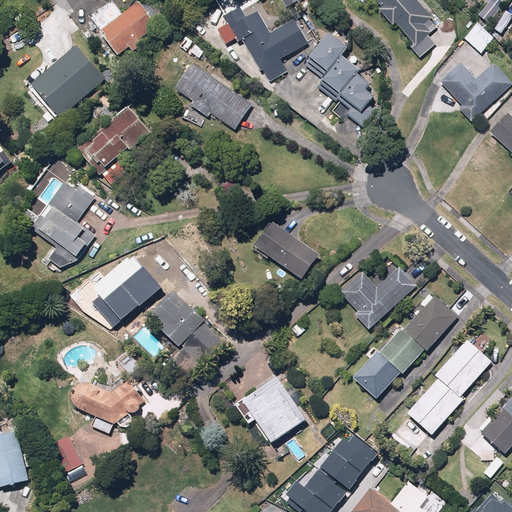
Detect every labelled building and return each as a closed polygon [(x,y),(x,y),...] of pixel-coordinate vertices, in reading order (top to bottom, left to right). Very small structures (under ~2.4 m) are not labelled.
[(115,0),(112,0),(91,17),(122,57),(134,47),(138,52),(147,45),(143,40),(162,25),(144,2),(127,15),(115,0)] [(370,0),(378,9),(375,12),(389,27),(392,24),(411,45),(406,49),(417,60),(434,45),(426,37),(435,29),(429,23),(432,20),(413,0),(370,0)] [(244,8),(228,17),(232,24),(222,30),(231,45),(240,39),(242,42),(245,40),(270,83),(291,71),(284,59),(313,43),(298,18),(274,32),(262,12),(250,19),(244,8)] [(476,25),(462,40),(477,54),(491,39),(476,25)] [(497,27),(489,36),(500,47),(508,38),(497,27)] [(332,32),(307,65),(327,80),(321,88),(339,102),(342,97),(355,108),(351,113),(369,126),(375,118),(369,113),(382,97),(373,90),(378,83),(364,73),(368,69),(350,55),(355,49),(332,32)] [(189,36),(181,45),(188,52),(196,43),(189,36)] [(198,44),(192,52),(201,59),(207,51),(198,44)] [(84,46),(34,86),(61,120),(112,79),(84,46)] [(196,63),(179,89),(197,101),(193,106),(211,118),(214,113),(240,131),(258,104),(196,63)] [(458,65),(438,83),(459,106),(455,110),(468,124),(511,84),(493,65),(474,83),(458,65)] [(131,106),(83,149),(106,175),(154,131),(131,106)] [(208,117),(188,107),(183,118),(202,128),(208,117)] [(511,119),(506,114),(486,135),(509,156),(507,158),(511,163),(511,119)] [(34,143),(11,160),(20,171),(42,154),(34,143)] [(0,169),(9,163),(0,150),(0,169)] [(80,189),(67,182),(34,228),(59,246),(50,258),(62,267),(84,259),(95,244),(88,239),(94,231),(82,221),(99,199),(83,186),(80,189)] [(326,256),(277,220),(257,248),(273,259),(275,256),(309,280),(326,256)] [(160,239),(144,254),(168,280),(184,265),(160,239)] [(93,303),(112,327),(161,289),(134,255),(94,287),(101,296),(93,303)] [(367,268),(343,290),(364,312),(361,314),(375,329),(423,285),(397,257),(375,277),(367,268)] [(190,304),(177,291),(172,286),(153,305),(172,325),(169,329),(188,349),(178,359),(195,376),(228,345),(208,323),(212,319),(194,300),(190,304)] [(463,316),(439,293),(408,327),(405,324),(359,374),(382,395),(405,370),(407,371),(429,348),(432,350),(463,316)] [(309,326),(289,344),(322,380),(342,362),(309,326)] [(496,361),(471,339),(440,376),(443,378),(413,412),(437,433),(468,398),(465,396),(496,361)] [(279,370),(265,380),(269,386),(251,398),(250,396),(240,403),(255,424),(262,419),(278,441),(313,417),(279,370)] [(150,399),(131,378),(113,392),(105,390),(104,389),(103,388),(102,387),(101,386),(100,385),(99,384),(98,383),(96,383),(95,383),(93,382),(92,382),(91,382),(89,382),(88,383),(86,383),(85,383),(84,384),(82,385),(81,386),(80,387),(79,388),(78,389),(78,391),(77,392),(77,393),(76,395),(76,396),(76,398),(76,399),(76,401),(77,402),(77,403),(78,405),(79,406),(80,407),(98,416),(95,426),(115,434),(118,426),(124,425),(124,426),(125,426),(125,427),(126,427),(127,427),(128,428),(129,428),(130,428),(131,427),(132,427),(133,427),(134,427),(134,426),(135,426),(135,425),(136,425),(136,424),(137,424),(137,423),(138,422),(138,421),(138,420),(138,419),(138,418),(138,417),(138,416),(138,415),(137,414),(138,415),(139,415),(140,415),(141,415),(142,415),(143,415),(144,414),(145,414),(145,413),(146,413),(146,412),(147,412),(147,411),(148,410),(148,409),(148,408),(148,407),(148,406),(148,405),(148,404),(147,404),(147,403),(150,399)] [(511,401),(488,429),(510,451),(511,449),(511,401)] [(5,424),(0,424),(0,486),(6,485),(6,488),(36,482),(25,428),(6,432),(5,424)] [(428,431),(415,449),(439,467),(452,450),(428,431)] [(89,464),(71,435),(55,444),(73,474),(89,464)] [(323,450),(286,501),(300,511),(332,511),(375,455),(352,439),(347,446),(341,442),(330,456),(323,450)] [(379,487),(374,492),(355,511),(440,511),(448,503),(435,491),(431,496),(414,480),(395,501),(379,487)] [(511,511),(511,504),(504,497),(502,499),(493,491),(479,507),(476,504),(469,511),(511,511)]
